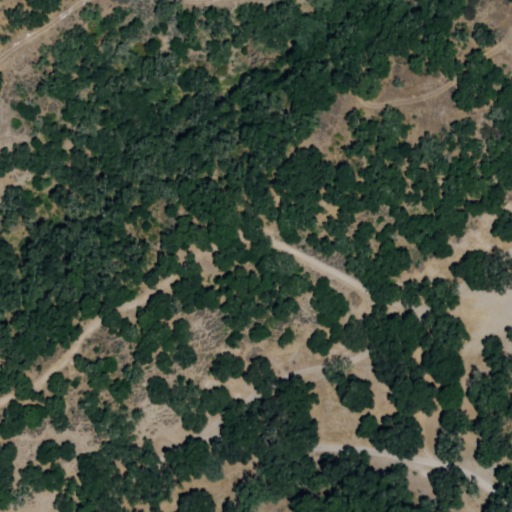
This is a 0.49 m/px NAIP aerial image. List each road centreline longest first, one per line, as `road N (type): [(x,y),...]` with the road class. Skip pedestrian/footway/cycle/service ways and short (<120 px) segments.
road 1 (track): [(511,30),(423,101),(379,105),(315,80),(269,82),(237,97),(191,166),(100,252),(62,346),(0,395)]
road 2 (residential): [(511,511),(470,476),(433,460),(265,433),(173,450),(64,511)]
